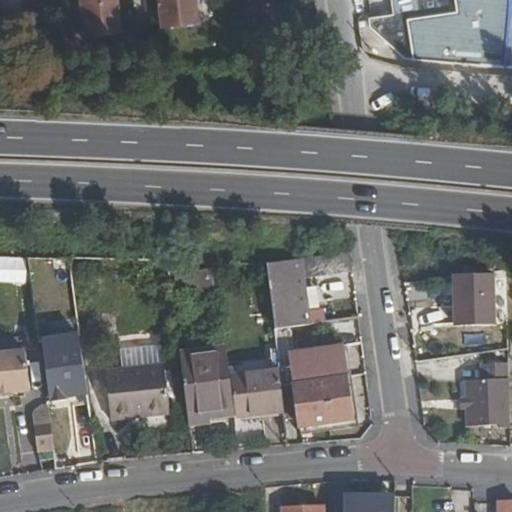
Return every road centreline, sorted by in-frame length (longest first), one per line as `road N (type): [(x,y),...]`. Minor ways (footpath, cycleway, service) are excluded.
road 1 (trunk): [(0,180),(304,194),(511,214)]
road 2 (trunk): [(511,170),(0,137)]
road 3 (residential): [(398,461),(341,0)]
road 4 (residential): [(0,502),(248,470),(398,461)]
